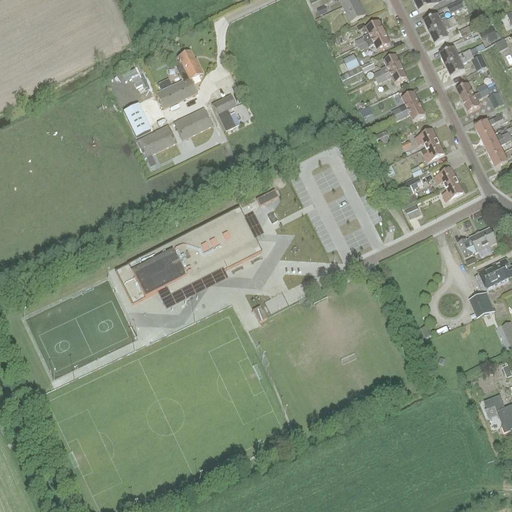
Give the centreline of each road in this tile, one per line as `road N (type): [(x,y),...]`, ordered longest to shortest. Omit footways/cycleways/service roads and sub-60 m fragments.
road 1 (unclassified): [(285,303),(494,197)]
road 2 (tertiary): [(494,197),(394,0)]
